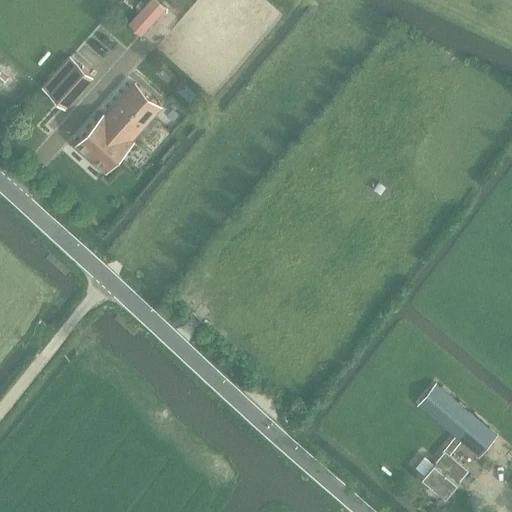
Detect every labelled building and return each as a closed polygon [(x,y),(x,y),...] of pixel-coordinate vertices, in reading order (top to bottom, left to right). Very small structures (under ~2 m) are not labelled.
[(163,5),(157,0),(149,0),(136,15),(146,24),(163,5)] [(70,57),(44,87),(66,107),(93,77),(70,57)] [(106,116),(105,114),(77,145),(107,171),(134,141),(133,139),(162,107),(136,83),(106,116)] [(439,382),(420,406),(482,456),(501,432),(439,382)] [(446,451),(424,477),(447,496),(469,470),(446,451)]
